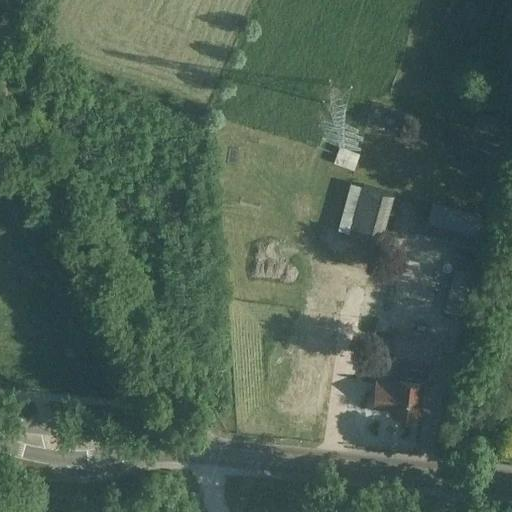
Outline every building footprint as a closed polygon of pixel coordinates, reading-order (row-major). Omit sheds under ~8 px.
[(511,119),(480,112),(476,129),(511,137),(511,119)] [(352,165),(357,149),(338,142),(333,158),(352,165)] [(354,196),(358,181),(347,179),(344,194),(354,196)] [(358,186),(356,210),(369,211),(370,203),(374,204),(375,188),(358,186)] [(433,203),(424,233),(473,247),(482,217),(433,203)] [(447,299),(444,310),(462,315),(465,304),(447,299)] [(421,368),(428,369),(431,340),(395,337),(393,358),(383,357),(381,380),(376,379),(373,406),(390,408),(390,413),(420,416),(424,381),(420,380),(421,368)] [(373,447),(387,430),(375,421),(361,437),(373,447)]
